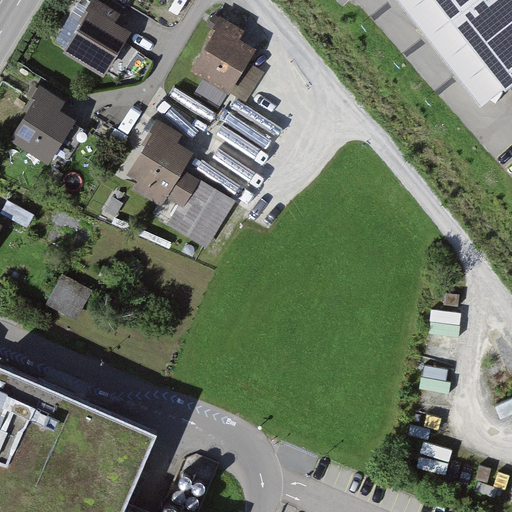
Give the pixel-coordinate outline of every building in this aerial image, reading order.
[(132,33),(116,23),(121,15),(97,0),(92,0),(78,23),(81,25),(63,54),(104,79),(132,33)] [(505,91),(433,0),(396,0),(482,109),(505,91)] [(511,0),(433,0),(505,91),(511,85),(511,0)] [(256,52),(212,26),(187,69),(231,95),(256,52)] [(77,122),(61,111),(66,103),(40,86),(32,99),(36,101),(10,141),(49,166),(77,122)] [(239,117),(271,135),(288,105),(257,87),(239,117)] [(194,161),(145,133),(117,182),(173,213),(163,230),(207,255),(237,203),(186,174),(194,161)] [(63,272),(47,301),(77,318),(93,288),(63,272)] [(0,511),(146,511),(133,506),(165,434),(0,361),(0,511)]
